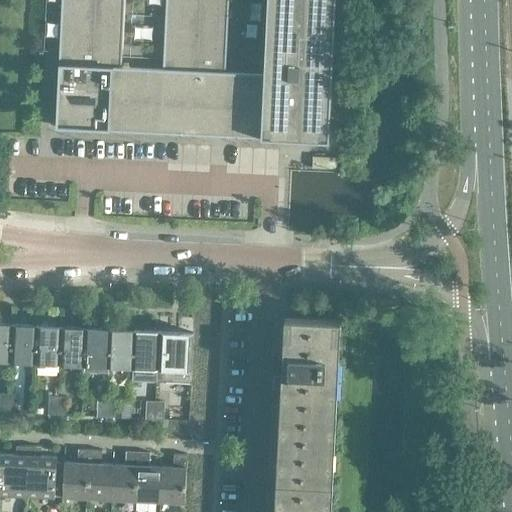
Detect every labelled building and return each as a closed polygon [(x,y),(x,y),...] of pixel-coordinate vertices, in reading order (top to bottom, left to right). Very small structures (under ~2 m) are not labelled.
[(166,0),(163,71),(121,69),(124,0),(61,0),(56,127),(327,141),(333,0),(270,0),(267,76),(225,74),(228,0),(166,0)] [(331,511),(340,320),(337,320),(284,317),(274,511),(331,511)] [(11,359),(12,323),(12,325),(0,323),(0,364),(10,365),(11,359)] [(35,361),(37,325),(36,326),(13,325),(13,323),(12,323),(11,359),(11,358),(35,360),(35,361)] [(60,362),(61,326),(61,327),(37,326),(37,325),(35,361),(35,368),(59,369),(60,362)] [(84,363),(86,327),(85,327),(85,328),(62,327),(62,326),(61,326),(60,362),(60,361),(84,362),(84,363)] [(108,372),(108,364),(110,328),(110,329),(86,328),(86,327),(84,363),(84,370),(108,372)] [(133,366),(135,330),(134,329),(134,331),(110,329),(110,328),(108,364),(109,364),(109,363),(132,364),(132,366),(133,366)] [(157,366),(159,331),(159,332),(135,331),(135,330),(133,366),(133,364),(157,366)] [(157,366),(156,381),(190,383),(191,369),(193,332),(192,332),(192,334),(159,332),(159,331),(157,366)] [(0,411),(9,412),(10,394),(0,393),(0,401),(0,411)] [(19,394),(10,394),(9,412),(18,413),(19,394)] [(57,415),(58,396),(49,396),(48,414),(57,415)] [(68,397),(58,396),(57,415),(67,415),(68,397)] [(106,417),(107,399),(98,398),(97,416),(106,417)] [(116,399),(107,399),(106,417),(115,417),(116,399)] [(155,419),(156,401),(146,401),(145,419),(155,419)] [(165,402),(156,401),(155,419),(164,420),(165,402)] [(0,493),(27,495),(29,446),(21,446),(21,455),(1,454),(0,465),(0,493)] [(59,496),(61,463),(56,462),(57,456),(36,455),(36,446),(29,446),(27,495),(59,496)] [(88,498),(90,449),(78,449),(78,456),(80,456),(80,462),(66,461),(65,461),(64,463),(61,463),(59,496),(64,497),(64,496),(87,497),(87,498),(88,498)] [(112,499),(114,463),(113,463),(113,464),(99,463),(100,457),(102,457),(102,450),(90,449),(88,498),(88,497),(111,498),(111,499),(112,499)] [(136,500),(138,451),(126,451),(126,458),(128,458),(128,464),(114,464),(114,463),(112,499),(112,498),(135,500),(136,500)] [(160,501),(162,465),(161,465),(161,466),(147,465),(148,459),(150,459),(150,452),(138,451),(136,500),(159,501),(160,501)] [(162,465),(160,501),(183,502),(185,502),(187,454),(174,453),(174,461),(176,461),(176,467),(162,466),(162,465)]
